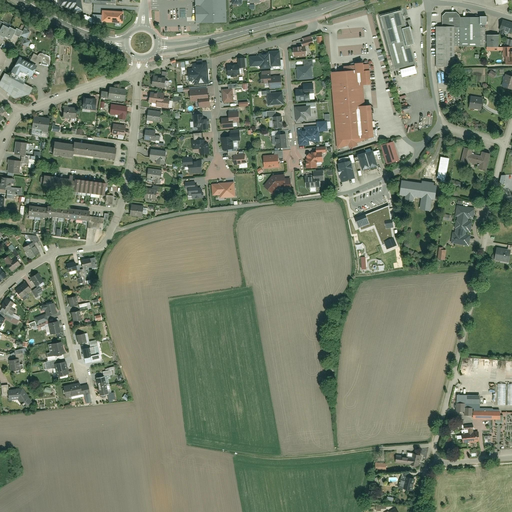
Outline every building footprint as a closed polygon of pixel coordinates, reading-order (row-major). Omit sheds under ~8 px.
[(81,0),(60,0),(62,6),(65,6),(65,7),(68,7),(69,9),(74,8),(74,11),(83,9),(81,0)] [(194,0),(195,24),(225,23),(224,0),(194,0)] [(401,10),(379,16),(394,70),(414,64),(409,46),(414,44),(409,27),(406,28),(401,10)] [(124,13),(103,12),(102,17),(102,24),(103,24),(124,25),(124,13)] [(441,29),(435,28),(436,67),(454,68),(453,47),(459,47),(459,49),(486,49),(486,36),(485,19),(459,19),(460,17),(456,13),(445,14),(441,17),(441,29)] [(102,24),(102,17),(94,16),(93,24),(103,25),(103,24),(102,24)] [(4,22),(0,20),(0,37),(3,38),(4,37),(11,41),(14,35),(19,38),(20,36),(25,38),(22,44),(27,47),(31,40),(27,39),(30,32),(23,29),(22,31),(16,28),(15,30),(8,27),(7,28),(2,26),(4,22)] [(511,24),(502,22),(499,31),(511,35),(511,30),(511,24)] [(511,52),(511,53),(511,48),(511,44),(511,40),(505,40),(504,45),(497,45),(497,36),(486,36),(486,49),(486,52),(503,52),(503,58),(505,58),(505,66),(511,65),(511,52)] [(306,47),(293,48),(293,57),(306,56),(306,47)] [(255,56),(249,57),(250,67),(260,66),(260,70),(270,69),(270,66),(280,66),(279,52),(263,52),(258,54),(255,56)] [(29,63),(19,58),(10,76),(5,74),(0,82),(0,87),(13,98),(29,95),(32,88),(24,83),(27,77),(29,78),(35,66),(37,64),(49,67),(50,58),(45,55),(41,54),(39,54),(38,56),(34,54),(29,63)] [(192,70),(187,70),(188,82),(192,82),(192,86),(207,84),(205,63),(191,64),(192,70)] [(344,72),(331,73),(337,148),(348,145),(349,148),(358,146),(357,142),(373,137),(372,117),(371,105),(365,106),(363,85),(371,84),(369,64),(363,65),(363,63),(355,63),(356,65),(350,66),(344,67),(344,72)] [(238,65),(225,67),(227,77),(239,75),(238,65)] [(311,67),(295,69),(297,82),(312,80),(311,67)] [(270,74),(259,75),(260,84),(269,84),(269,89),(281,88),(280,78),(271,78),(270,74)] [(164,88),(165,76),(153,75),(152,87),(164,88)] [(511,77),(505,75),(501,88),(511,91),(511,77)] [(295,91),(296,102),(310,101),(309,96),(312,95),(312,86),(301,87),(301,90),(295,91)] [(108,98),(123,100),(124,89),(109,87),(108,98)] [(208,89),(190,91),(190,100),(198,100),(199,108),(210,107),(208,89)] [(233,90),(221,91),(223,104),(234,103),(233,90)] [(163,95),(150,93),(149,101),(155,102),(154,107),(166,109),(168,99),(163,99),(163,95)] [(268,105),(283,104),(282,93),(268,94),(268,105)] [(80,108),(96,110),(97,99),(81,97),(80,108)] [(470,99),(469,110),(480,112),(482,100),(470,99)] [(127,106),(110,104),(108,114),(118,115),(117,118),(125,120),(127,106)] [(77,107),(63,106),(62,118),(76,119),(77,107)] [(310,106),(294,107),(296,122),(307,121),(307,118),(311,117),(310,106)] [(161,113),(147,110),(145,120),(159,122),(161,113)] [(221,120),(221,130),(233,129),(233,123),(239,122),(239,114),(229,115),(229,119),(221,120)] [(204,115),(193,116),(194,128),(198,127),(199,131),(210,130),(209,119),(204,120),(204,115)] [(50,118),(32,116),(30,129),(48,132),(50,118)] [(281,116),(272,117),(273,129),(282,128),(281,116)] [(125,125),(112,123),(110,134),(123,135),(125,125)] [(301,131),(297,132),(298,146),(309,145),(309,142),(319,141),(318,127),(300,128),(301,131)] [(156,132),(145,131),(144,140),(155,141),(156,132)] [(195,154),(207,153),(205,134),(193,135),(195,154)] [(221,138),(222,149),(230,149),(229,141),(240,140),(239,134),(225,135),(225,138),(221,138)] [(286,134),(274,135),(275,149),(286,148),(286,134)] [(27,142),(15,141),(14,154),(25,155),(27,142)] [(72,145),(52,142),(51,154),(72,157),(72,154),(114,160),(115,149),(73,143),(72,145)] [(393,142),(380,146),(386,165),(399,161),(393,142)] [(305,160),(306,169),(317,169),(316,162),(321,162),(321,154),(324,154),(323,148),(313,149),(305,160)] [(481,153),(480,157),(472,155),(473,150),(464,148),(460,163),(470,166),(470,164),(478,165),(477,170),(486,172),(490,155),(481,153)] [(166,152),(150,150),(149,160),(155,161),(155,164),(164,165),(166,152)] [(374,151),(357,156),(362,171),(378,165),(374,151)] [(234,166),(245,165),(244,156),(233,156),(234,166)] [(264,169),(278,168),(277,157),(263,158),(264,169)] [(189,173),(202,172),(201,162),(193,163),(192,158),(182,159),(183,168),(189,167),(189,173)] [(21,161),(8,159),(7,172),(20,174),(21,161)] [(352,161),(337,164),(340,182),(355,179),(352,161)] [(146,181),(160,183),(162,172),(147,170),(146,181)] [(323,182),(322,172),(313,172),(313,177),(305,177),(306,188),(320,187),(319,183),(323,182)] [(273,175),(263,187),(271,194),(277,187),(282,187),(282,189),(290,189),(289,178),(285,179),(284,175),(273,175)] [(12,177),(0,176),(0,188),(10,190),(12,177)] [(69,179),(44,176),(43,185),(73,189),(74,181),(72,181),(73,176),(70,176),(69,179)] [(73,189),(73,191),(104,195),(106,183),(75,179),(74,181),(73,189)] [(420,183),(407,181),(405,197),(420,199),(419,210),(429,212),(433,182),(421,180),(420,183)] [(195,181),(184,183),(186,195),(190,195),(191,200),(203,198),(202,187),(196,188),(195,181)] [(233,183),(211,185),(212,196),(218,195),(218,199),(234,198),(233,183)] [(157,190),(145,188),(143,199),(156,201),(157,190)] [(393,227),(389,205),(356,218),(361,231),(374,226),(382,245),(385,244),(387,250),(396,245),(393,237),(391,227),(393,227)] [(144,208),(130,206),(129,215),(142,217),(144,208)] [(474,208),(456,206),(454,215),(457,215),(454,234),(452,233),(450,244),(469,247),(474,208)] [(88,221),(89,212),(48,207),(47,209),(29,207),(28,216),(46,218),(46,216),(88,221)] [(32,242),(22,248),(29,259),(39,254),(32,242)] [(496,249),(494,261),(508,264),(510,253),(511,253),(511,246),(509,246),(508,251),(496,249)] [(8,273),(19,265),(14,258),(10,260),(8,257),(2,261),(4,265),(3,266),(8,273)] [(90,259),(79,261),(81,269),(91,267),(90,259)] [(75,262),(65,265),(67,273),(78,270),(75,262)] [(38,274),(29,278),(34,287),(42,283),(38,274)] [(32,291),(24,282),(14,291),(21,299),(32,291)] [(75,297),(67,298),(69,308),(77,306),(75,297)] [(14,303),(7,298),(0,308),(7,312),(14,303)] [(43,305),(45,316),(56,314),(53,303),(43,305)] [(77,311),(70,313),(72,322),(80,321),(77,311)] [(57,322),(47,324),(50,335),(59,333),(57,322)] [(83,334),(75,336),(77,344),(85,343),(83,334)] [(60,343),(51,345),(53,356),(63,354),(60,343)] [(88,349),(80,351),(82,359),(90,358),(88,349)] [(17,360),(8,362),(10,372),(19,370),(17,360)] [(67,375),(64,362),(53,365),(56,377),(67,375)] [(104,377),(95,379),(99,396),(108,395),(104,377)] [(62,388),(64,398),(89,394),(88,386),(80,388),(80,384),(62,388)] [(498,385),(497,406),(506,406),(506,385),(498,385)] [(22,408),(30,402),(22,389),(7,391),(8,401),(16,400),(22,408)] [(479,396),(456,396),(456,413),(464,414),(463,417),(472,417),(472,420),(489,421),(489,423),(492,423),(492,428),(498,429),(498,424),(504,424),(505,410),(479,409),(479,396)] [(462,436),(463,444),(479,443),(478,435),(472,435),(472,431),(474,431),(473,426),(463,426),(463,432),(467,431),(467,435),(462,436)] [(397,456),(395,463),(410,465),(410,467),(419,469),(421,459),(417,458),(418,455),(409,454),(409,457),(397,456)] [(401,489),(411,492),(414,480),(404,477),(401,489)]
